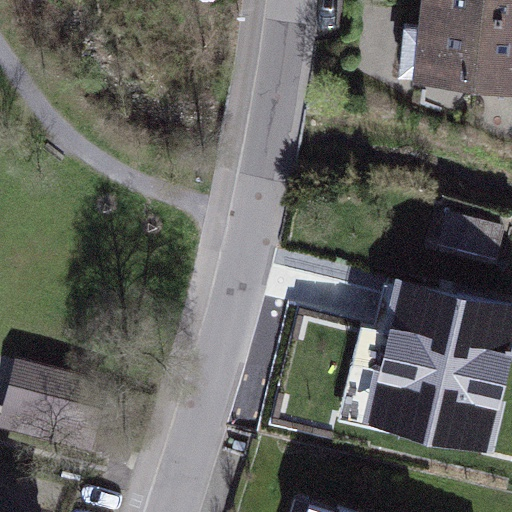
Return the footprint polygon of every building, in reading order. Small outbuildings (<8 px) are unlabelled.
[(511,0),(416,0),(407,75),(511,89),(511,0)] [(437,254),(495,267),(503,233),(445,219),(437,254)] [(453,288),(361,261),(332,359),(424,386),(453,288)] [(3,358),(0,369),(0,418),(60,433),(74,376),(3,358)] [(367,511),(292,487),(283,511),(367,511)]
